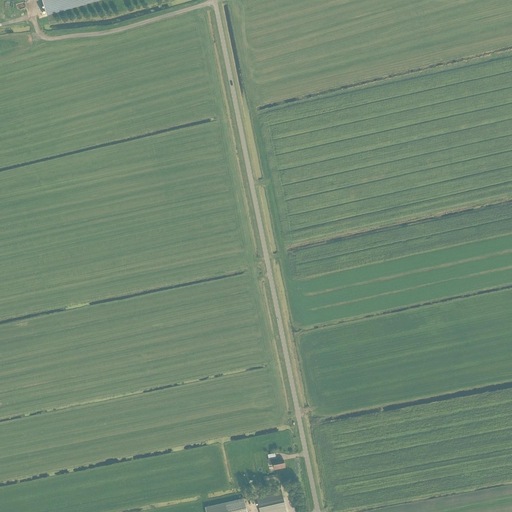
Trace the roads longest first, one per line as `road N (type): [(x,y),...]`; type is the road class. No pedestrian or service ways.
road 1 (tertiary): [(317,511),(214,0)]
road 2 (track): [(214,1),(101,33),(50,38),(32,16),(0,25)]
